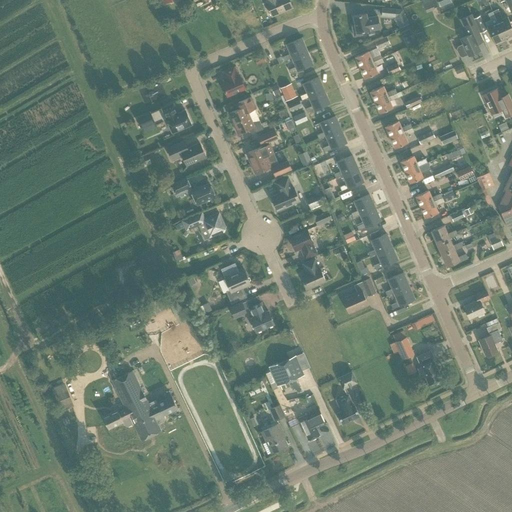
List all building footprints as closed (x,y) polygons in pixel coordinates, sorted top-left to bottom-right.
[(270,0),(266,2),(272,16),(293,8),(289,0),(270,0)] [(382,17),(396,18),(397,9),(383,8),(382,17)] [(505,40),(511,36),(511,26),(508,17),(503,19),(498,9),(493,12),(505,40)] [(485,23),(495,44),(505,40),(493,12),(488,14),(491,20),(485,23)] [(355,26),(352,27),(354,37),(362,35),(362,32),(369,31),(369,29),(374,28),(375,30),(381,28),(379,18),(378,15),(367,18),(366,14),(353,17),(355,26)] [(461,39),(463,45),(458,47),(457,50),(460,56),(463,57),(468,55),(469,56),(481,51),(477,44),(484,41),(471,15),(460,20),(468,36),(461,39)] [(480,16),(474,19),(481,33),(486,31),(480,16)] [(399,21),(402,28),(409,25),(406,18),(399,21)] [(416,34),(419,43),(428,39),(425,31),(416,34)] [(414,35),(404,39),(407,47),(417,43),(414,35)] [(375,43),(378,50),(391,44),(387,37),(375,43)] [(284,57),(285,61),(292,58),(308,51),(302,38),(286,45),(290,54),(284,57)] [(490,57),(496,54),(493,47),(487,49),(490,57)] [(292,58),(296,67),(289,70),(291,74),(297,71),(298,71),(313,64),(308,51),(292,58)] [(381,58),(380,54),(373,57),(374,59),(371,60),(368,51),(355,57),(360,68),(381,58)] [(260,55),(253,59),(256,66),(264,62),(260,55)] [(268,59),(273,65),(278,62),(273,56),(268,59)] [(377,65),(383,62),(381,58),(360,68),(365,79),(377,73),(373,65),(376,64),(377,65)] [(387,68),(390,75),(401,71),(398,64),(387,68)] [(455,69),(457,75),(465,72),(462,66),(455,69)] [(245,89),(240,76),(239,76),(235,67),(223,72),(227,81),(222,84),(225,91),(224,91),(225,93),(225,92),(227,97),(245,89)] [(325,90),(319,77),(303,84),(307,93),(301,96),(302,100),(309,97),(325,90)] [(395,84),(398,92),(405,88),(402,81),(395,84)] [(160,84),(151,86),(153,95),(142,97),(144,105),(163,101),(160,84)] [(397,94),(395,89),(388,92),(389,94),(386,95),(383,86),(371,92),(375,103),(397,94)] [(511,114),(511,102),(511,100),(504,104),(497,89),(483,95),(491,114),(501,110),(505,118),(511,114)] [(330,104),(325,90),(309,97),(312,106),(306,109),(308,113),(315,110),(330,104)] [(392,100),(398,98),(397,94),(375,103),(380,114),(392,108),(389,100),(391,99),(392,100)] [(405,103),(407,108),(410,107),(422,102),(419,96),(408,101),(405,103)] [(250,117),(248,112),(256,108),(251,97),(239,103),(241,108),(229,114),(234,124),(250,117)] [(464,112),(472,110),(470,103),(462,105),(464,112)] [(162,109),(173,134),(192,125),(186,110),(178,114),(174,104),(162,109)] [(291,107),(293,112),(300,109),(298,104),(291,107)] [(155,122),(151,113),(137,119),(142,128),(155,122)] [(342,129),(336,116),(320,123),(324,132),(317,135),(319,139),(326,136),(342,129)] [(260,121),(253,122),(250,117),(234,124),(238,134),(250,129),(252,134),(263,129),(260,121)] [(412,128),(410,124),(404,127),(404,129),(402,130),(398,121),(386,127),(391,138),(412,128)] [(414,132),(412,128),(391,138),(395,149),(407,143),(404,135),(406,134),(407,135),(414,132)] [(347,143),(342,129),(326,136),(330,145),(323,148),(325,152),(332,149),(332,150),(347,143)] [(274,154),(271,147),(269,142),(278,138),(275,130),(258,137),(262,145),(263,147),(247,154),(251,164),(274,154)] [(454,130),(440,137),(443,145),(458,138),(454,130)] [(432,132),(418,138),(420,144),(435,138),(432,132)] [(292,137),(295,143),(301,141),(298,134),(292,137)] [(200,143),(187,148),(184,141),(167,148),(173,160),(183,156),(187,166),(206,158),(200,143)] [(459,149),(446,156),(448,161),(462,155),(459,149)] [(279,165),(277,161),(274,154),(251,164),(255,174),(272,167),(272,168),(275,177),(292,169),(288,161),(279,165)] [(499,154),(492,156),(496,171),(503,169),(499,154)] [(358,169),(353,155),(337,162),(341,171),(335,174),(336,178),(343,175),(358,169)] [(428,163),(426,159),(419,162),(419,163),(417,165),(413,156),(401,161),(406,172),(428,163)] [(304,160),(306,166),(312,164),(310,158),(304,160)] [(498,206),(508,229),(511,226),(511,158),(508,165),(511,167),(511,174),(504,189),(507,191),(502,202),(501,202),(498,206)] [(431,170),(428,163),(406,172),(410,183),(423,178),(421,174),(431,170)] [(452,164),(433,172),(436,179),(455,171),(452,164)] [(460,178),(468,175),(470,180),(476,177),(470,164),(456,170),(460,178)] [(348,189),(364,182),(358,169),(343,175),(347,184),(340,187),(342,191),(348,188),(348,189)] [(269,174),(261,180),(264,184),(272,178),(269,174)] [(280,193),(271,197),(277,211),(300,201),(294,187),(293,188),(288,177),(276,183),(280,193)] [(176,194),(191,188),(187,179),(172,185),(176,194)] [(434,181),(426,184),(428,190),(436,187),(434,181)] [(365,186),(368,193),(377,189),(374,182),(365,186)] [(198,205),(207,201),(207,200),(215,196),(210,183),(198,189),(197,188),(191,190),(194,197),(193,199),(195,204),(197,204),(198,205)] [(442,198),(440,194),(434,197),(434,198),(432,199),(428,191),(416,196),(421,207),(442,198)] [(340,197),(338,192),(328,196),(331,201),(340,197)] [(455,193),(443,198),(445,203),(457,197),(455,193)] [(316,196),(319,203),(323,201),(323,202),(325,201),(325,203),(327,202),(324,194),(316,196)] [(340,204),(350,199),(348,195),(338,199),(340,204)] [(376,208),(370,195),(354,201),(358,211),(352,214),(353,218),(360,215),(376,208)] [(437,205),(444,202),(442,198),(421,207),(426,218),(438,213),(434,205),(437,203),(437,205)] [(381,221),(376,208),(360,215),(364,224),(357,227),(359,231),(366,228),(381,221)] [(462,211),(451,216),(453,222),(465,217),(464,216),(467,215),(468,216),(474,214),(471,208),(462,211)] [(205,219),(202,212),(183,221),(187,230),(199,225),(205,239),(210,237),(223,232),(224,232),(226,226),(225,226),(219,213),(205,219)] [(315,218),(318,226),(333,220),(329,212),(315,218)] [(431,231),(437,243),(450,237),(450,238),(458,235),(456,231),(448,234),(444,225),(431,231)] [(290,238),(295,251),(301,249),(305,258),(317,253),(312,244),(313,243),(308,230),(290,238)] [(370,257),(377,254),(393,247),(387,234),(381,236),(379,231),(370,235),(372,240),(371,240),(375,250),(369,253),(370,257)] [(503,245),(499,235),(489,239),(494,250),(503,245)] [(450,237),(437,243),(442,255),(455,249),(455,250),(463,247),(461,243),(453,246),(450,238),(450,237)] [(334,251),(338,259),(347,255),(344,247),(334,251)] [(377,254),(381,263),(374,265),(376,269),(383,267),(398,260),(393,247),(377,254)] [(458,258),(455,250),(455,249),(442,255),(447,266),(460,261),(460,262),(468,258),(466,254),(458,258)] [(326,281),(320,268),(319,269),(315,259),(304,264),(308,273),(302,276),(308,289),(326,281)] [(358,265),(361,271),(368,268),(365,263),(358,265)] [(242,265),(244,269),(238,271),(238,273),(225,279),(231,290),(227,292),(232,304),(247,297),(243,287),(251,284),(248,278),(242,265)] [(410,286),(404,273),(388,280),(392,289),(386,292),(387,296),(394,293),(410,286)] [(491,276),(484,279),(488,290),(495,288),(491,276)] [(349,313),(368,305),(366,299),(368,296),(376,292),(370,279),(354,285),(357,292),(343,299),(349,313)] [(415,299),(410,286),(394,293),(398,302),(391,305),(393,309),(400,306),(415,299)] [(144,306),(150,318),(171,307),(180,324),(189,319),(174,290),(144,306)] [(484,313),(485,313),(481,303),(489,299),(486,292),(475,296),(478,301),(465,307),(464,306),(464,307),(469,320),(470,319),(484,313)] [(262,302),(259,296),(243,303),(230,308),(235,319),(247,314),(245,310),(249,308),(253,318),(250,319),(256,333),(275,325),(269,311),(265,313),(264,310),(265,309),(262,302)] [(414,331),(428,326),(425,318),(411,323),(414,331)] [(498,350),(495,344),(502,340),(497,330),(501,329),(498,323),(487,328),(490,336),(479,341),(479,342),(479,341),(485,356),(485,357),(487,356),(487,358),(490,359),(494,357),(494,355),(493,353),(498,351),(498,350)] [(393,336),(396,342),(390,345),(394,354),(399,352),(403,360),(415,355),(404,331),(393,336)] [(421,365),(424,364),(425,366),(418,369),(423,379),(426,377),(429,385),(442,379),(434,362),(433,359),(434,359),(431,351),(417,358),(421,365)] [(297,355),(271,367),(279,387),(305,375),(297,355)] [(161,431),(158,424),(164,421),(165,418),(164,416),(178,409),(172,396),(157,404),(159,407),(152,411),(149,405),(150,405),(133,370),(120,377),(122,382),(125,381),(151,435),(161,431)] [(338,378),(344,390),(358,384),(352,371),(338,378)] [(66,372),(53,376),(56,385),(69,381),(66,372)] [(128,427),(134,424),(142,440),(151,435),(125,381),(122,382),(120,377),(112,380),(126,409),(119,412),(118,410),(103,417),(109,429),(124,422),(125,425),(128,427)] [(52,388),(55,395),(68,390),(65,383),(52,388)] [(343,425),(360,417),(355,405),(354,406),(349,395),(337,400),(342,411),(337,413),(343,425)] [(280,405),(272,409),(277,420),(285,416),(280,405)] [(298,419),(309,441),(320,435),(317,428),(326,424),(319,410),(310,414),(310,413),(298,419)] [(283,434),(284,434),(279,423),(262,432),(272,453),(288,446),(283,434)]
